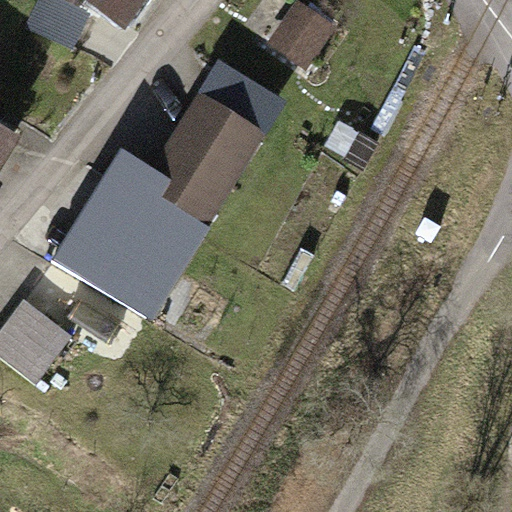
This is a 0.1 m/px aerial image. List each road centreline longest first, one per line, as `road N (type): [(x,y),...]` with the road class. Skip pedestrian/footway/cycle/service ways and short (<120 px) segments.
road 1 (track): [(351,511),(511,233)]
road 2 (residential): [(0,250),(197,0)]
